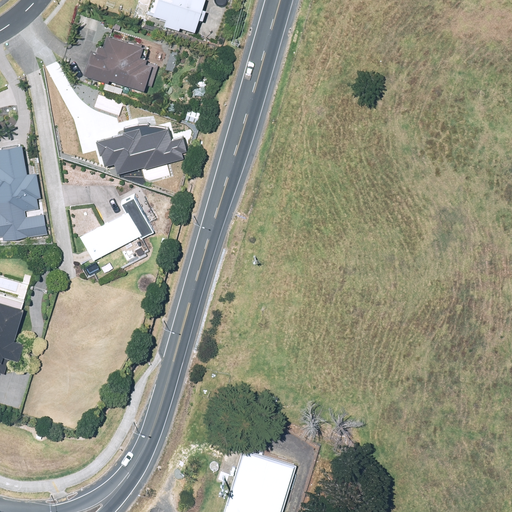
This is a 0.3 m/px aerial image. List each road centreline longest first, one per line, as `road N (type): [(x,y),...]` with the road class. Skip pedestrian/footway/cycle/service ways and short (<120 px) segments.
road 1 (secondary): [(178,344),(277,0)]
road 2 (secondary): [(178,344),(129,475)]
